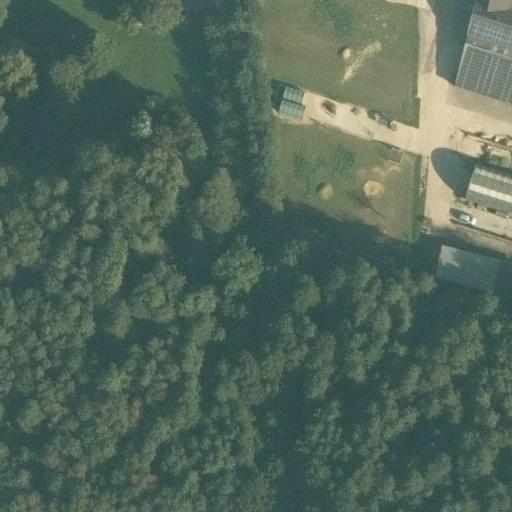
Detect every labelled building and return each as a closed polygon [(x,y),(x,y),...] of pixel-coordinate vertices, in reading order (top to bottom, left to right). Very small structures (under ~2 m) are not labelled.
[(465,43),(489,51),(498,21),(501,12),(503,0),(475,0),(472,14),(465,43)] [(511,0),(503,0),(501,12),(511,15),(511,0)] [(511,57),(511,15),(501,12),(498,21),(489,51),(511,57)] [(511,57),(489,51),(465,43),(454,89),(511,107),(511,57)] [(433,280),(493,296),(500,269),(440,253),(433,280)] [(511,271),(500,269),(493,296),(511,300),(511,271)]
